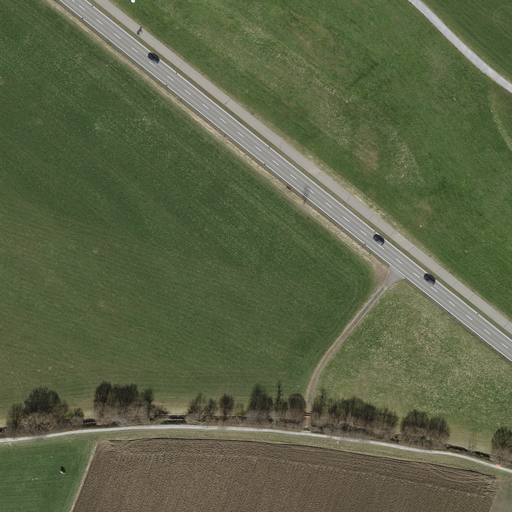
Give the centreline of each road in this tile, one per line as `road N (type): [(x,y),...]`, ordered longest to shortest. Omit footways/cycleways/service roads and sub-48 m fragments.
road 1 (secondary): [(511,351),(71,0)]
road 2 (track): [(402,264),(319,368),(308,409)]
road 3 (track): [(409,0),(511,90)]
